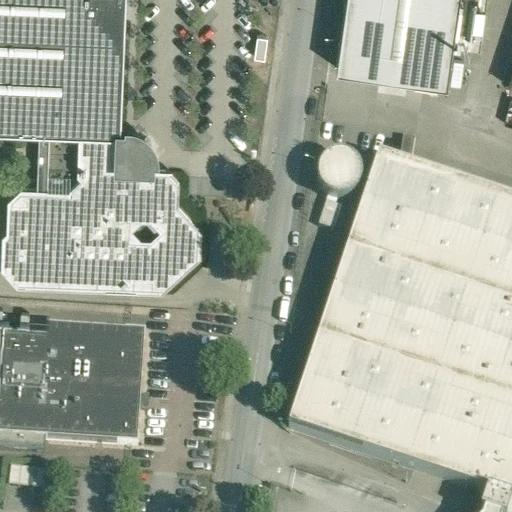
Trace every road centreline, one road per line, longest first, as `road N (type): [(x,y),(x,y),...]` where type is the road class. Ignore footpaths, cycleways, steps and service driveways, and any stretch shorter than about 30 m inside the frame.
road 1 (unclassified): [(234,511),(306,0)]
road 2 (unknown): [(477,147),(293,90)]
road 3 (unknown): [(477,147),(505,0)]
